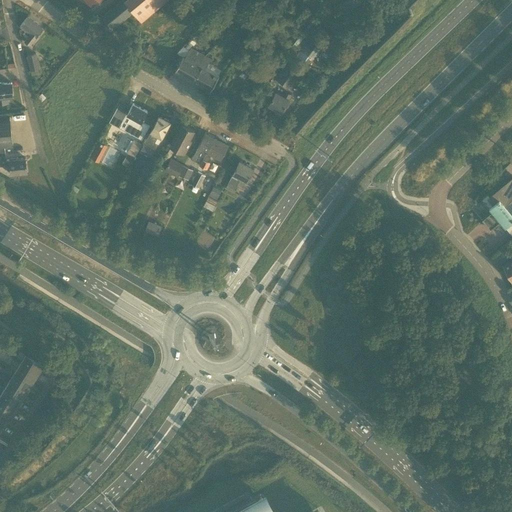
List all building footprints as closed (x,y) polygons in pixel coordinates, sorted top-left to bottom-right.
[(123,0),(121,0),(98,20),(108,33),(133,12),(141,21),(142,21),(140,19),(163,0),(125,0),(125,1),(123,0)] [(308,2),(306,0),(289,0),(301,10),(308,2)] [(24,41),(30,46),(43,29),(27,16),(20,26),(25,30),(24,32),(28,36),(24,41)] [(200,37),(204,40),(212,31),(205,25),(190,43),(193,46),(200,37)] [(293,53),(304,61),(322,36),(311,28),(293,53)] [(229,29),(222,37),(224,39),(232,32),(229,29)] [(271,34),(266,41),(276,48),(281,41),(271,34)] [(339,36),(337,39),(330,48),(335,52),(344,41),(339,36)] [(174,71),(193,82),(201,67),(199,66),(204,56),(190,48),(185,58),(183,57),(174,71)] [(260,49),(255,55),(262,61),(267,56),(260,49)] [(36,53),(27,55),(31,71),(40,69),(36,53)] [(201,67),(193,82),(210,91),(218,76),(205,69),(211,59),(204,56),(199,66),(201,67)] [(290,89),(302,71),(288,60),(275,79),(290,89)] [(0,103),(8,103),(7,96),(13,96),(11,82),(1,83),(1,82),(0,82),(0,103)] [(283,96),(276,92),(268,105),(282,112),(289,99),(291,94),(286,91),(283,96)] [(147,111),(133,103),(126,115),(123,121),(133,126),(131,129),(136,131),(141,122),(142,122),(147,111)] [(9,115),(0,115),(0,154),(5,154),(4,146),(13,145),(9,115)] [(136,167),(141,170),(149,156),(151,157),(158,144),(154,142),(158,135),(162,137),(170,122),(169,121),(168,120),(165,118),(164,119),(158,116),(150,131),(133,162),(137,164),(136,167)] [(194,130),(182,124),(170,146),(184,153),(191,140),(189,139),(194,130)] [(206,152),(214,138),(205,133),(191,159),(196,162),(202,150),(206,152)] [(120,149),(134,157),(141,144),(128,136),(120,149)] [(214,138),(206,152),(199,166),(206,169),(209,163),(207,161),(211,154),(221,159),(228,145),(214,138)] [(161,159),(167,162),(173,151),(171,149),(172,149),(168,147),(168,148),(166,147),(161,156),(162,157),(161,159)] [(88,157),(98,162),(101,157),(91,152),(88,157)] [(5,154),(0,154),(0,165),(10,165),(11,174),(27,172),(25,158),(15,159),(15,158),(10,158),(10,160),(6,160),(5,154)] [(122,163),(129,167),(133,160),(126,156),(122,163)] [(165,169),(177,176),(183,165),(171,158),(165,169)] [(254,168),(240,160),(233,174),(232,174),(229,181),(225,187),(235,192),(238,186),(234,184),(238,177),(247,181),(254,168)] [(184,166),(179,175),(187,180),(192,170),(184,166)] [(197,172),(191,184),(199,188),(205,176),(197,172)] [(505,227),(511,221),(511,214),(505,206),(511,200),(511,198),(511,177),(487,199),(493,205),(489,208),(492,211),(482,220),(490,230),(500,221),(505,227)] [(214,187),(209,196),(216,199),(221,190),(214,187)] [(218,201),(209,196),(203,207),(212,212),(218,201)] [(511,259),(502,265),(511,282),(511,259)] [(21,362),(39,373),(44,364),(26,353),(21,362)] [(39,373),(21,362),(15,371),(33,382),(39,373)] [(28,390),(33,382),(15,371),(10,380),(28,390)] [(5,388),(22,399),(28,390),(10,380),(5,388)] [(0,397),(17,408),(22,399),(5,388),(0,395),(0,397)] [(0,409),(11,417),(17,408),(0,397),(0,409)] [(11,417),(0,409),(0,421),(4,424),(9,416),(11,417)] [(320,511),(318,507),(308,511),(270,511),(261,493),(251,498),(248,492),(211,511),(320,511)]
